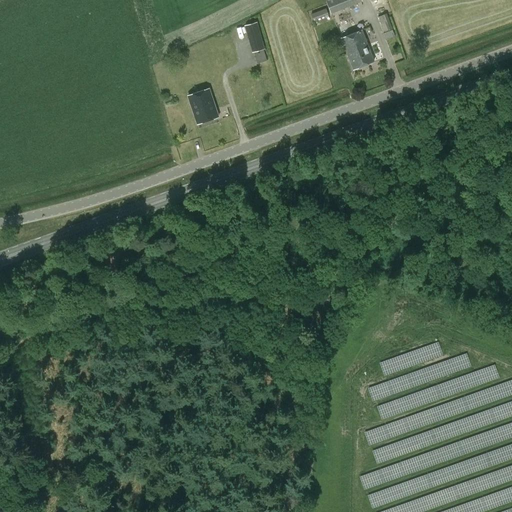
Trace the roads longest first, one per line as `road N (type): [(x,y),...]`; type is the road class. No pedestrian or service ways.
road 1 (unclassified): [(0,223),(106,197),(511,52)]
road 2 (secondary): [(31,248),(511,73)]
